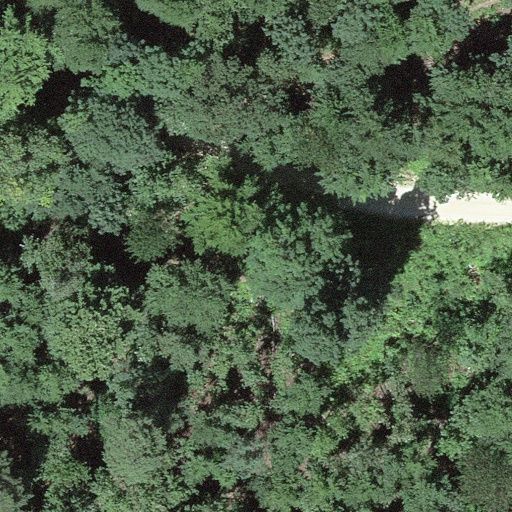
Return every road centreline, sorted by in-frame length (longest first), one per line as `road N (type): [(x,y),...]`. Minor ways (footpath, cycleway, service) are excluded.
road 1 (track): [(59,0),(177,128),(389,200),(511,201)]
road 2 (track): [(490,0),(177,128),(0,168)]
